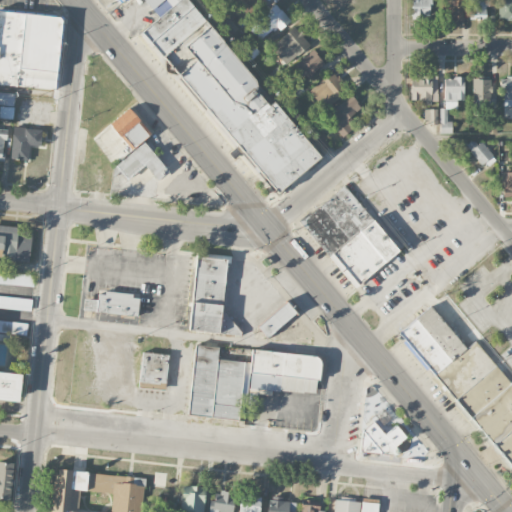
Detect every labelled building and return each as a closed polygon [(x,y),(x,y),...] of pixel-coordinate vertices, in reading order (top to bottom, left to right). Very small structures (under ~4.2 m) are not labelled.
[(185,0),(144,0),(158,18),(139,35),(164,59),(166,73),(179,78),(278,194),(320,158),(273,103),(267,106),(258,95),(254,81),(185,0)] [(267,3),(264,0),(237,0),(252,16),(267,3)] [(431,0),(412,0),(412,19),(431,19),(431,0)] [(439,0),(439,19),(464,19),(464,0),(439,0)] [(511,20),(511,0),(498,0),(499,21),(511,20)] [(249,26),(261,42),(289,20),(277,5),(249,26)] [(1,11),(0,19),(0,85),(59,92),(65,21),(63,18),(1,11)] [(310,45),(294,27),(271,47),(287,65),(310,45)] [(289,69),(297,79),(304,74),(307,78),(325,64),(313,50),(289,69)] [(348,89),(331,72),(308,92),(325,110),(348,89)] [(437,78),(411,77),(410,101),(437,101),(437,78)] [(511,106),(511,77),(503,77),(502,106),(511,106)] [(463,78),(444,78),(444,101),(464,101),(463,78)] [(491,108),(491,79),(472,79),(473,109),(491,108)] [(0,118),(13,119),(15,93),(0,92),(0,104),(0,106),(0,118)] [(361,108),(352,95),(325,116),(342,137),(355,127),(348,119),(361,108)] [(129,109),(110,125),(132,150),(151,134),(129,109)] [(436,109),(424,109),(424,121),(436,121),(436,109)] [(440,133),(449,133),(449,114),(440,114),(440,133)] [(10,158),(28,161),(30,146),(40,148),(43,130),(14,127),(10,158)] [(480,166),(493,157),(482,141),(475,146),(472,142),(466,146),(480,166)] [(145,144),(118,166),(128,179),(144,165),(154,177),(165,168),(145,144)] [(511,172),(503,172),(504,201),(511,200),(511,172)] [(399,253),(344,185),(299,222),(353,290),(399,253)] [(0,257),(1,257),(1,259),(29,261),(32,236),(17,234),(17,227),(0,225),(0,257)] [(227,260),(196,257),(189,331),(241,336),(242,332),(222,310),(227,260)] [(106,292),(105,296),(99,295),(98,301),(85,299),(83,311),(138,317),(139,299),(132,299),(133,295),(106,292)] [(0,308),(31,310),(32,298),(0,296),(0,308)] [(287,302),(258,327),(268,339),(297,314),(287,302)] [(511,384),(477,340),(464,350),(430,307),(400,332),(511,474),(511,384)] [(28,324),(0,321),(0,400),(19,402),(22,376),(0,373),(0,332),(27,336),(28,324)] [(195,346),(188,416),(238,422),(245,363),(218,360),(219,348),(195,346)] [(253,351),(251,373),(253,373),(251,393),(271,395),(272,390),(315,394),(317,380),(319,381),(321,363),(320,361),(316,357),(253,351)] [(169,356),(143,353),(139,388),(165,391),(169,356)] [(396,427),(385,436),(374,422),(362,432),(360,452),(392,456),(398,451),(394,447),(405,438),(396,427)] [(14,464),(0,461),(0,499),(9,501),(14,464)] [(143,511),(147,479),(60,470),(59,476),(48,474),(44,511),(143,511)] [(203,511),(206,489),(182,487),(179,511),(203,511)] [(233,511),(236,493),(221,491),(220,495),(215,494),(214,502),(211,501),(209,511),(233,511)] [(258,511),(260,498),(241,496),(239,511),(258,511)] [(296,511),(297,503),(283,502),(283,498),(273,497),(272,501),(269,501),(267,511),(296,511)] [(377,511),(379,500),(362,499),(360,511),(377,511)] [(319,511),(320,502),(301,500),(300,511),(319,511)] [(359,511),(360,503),(335,501),(333,511),(359,511)]
